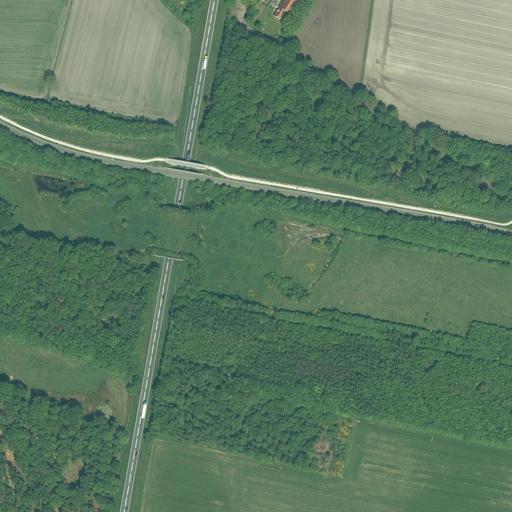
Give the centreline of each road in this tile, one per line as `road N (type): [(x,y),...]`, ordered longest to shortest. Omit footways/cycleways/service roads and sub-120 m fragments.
road 1 (tertiary): [(511,234),(112,163),(0,124)]
road 2 (trunk): [(124,511),(214,0)]
road 3 (unclassified): [(511,200),(250,31),(239,12)]
road 4 (track): [(51,511),(20,480),(31,395)]
